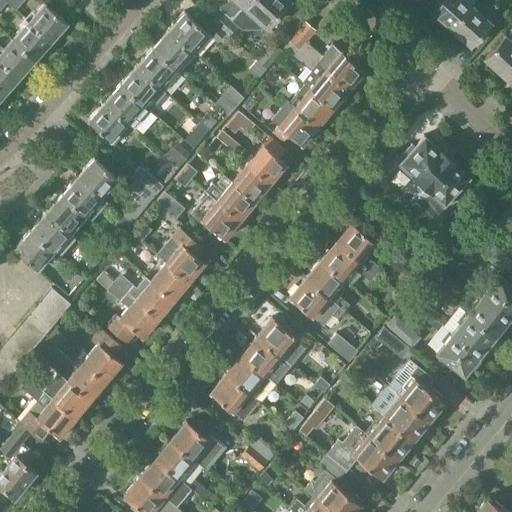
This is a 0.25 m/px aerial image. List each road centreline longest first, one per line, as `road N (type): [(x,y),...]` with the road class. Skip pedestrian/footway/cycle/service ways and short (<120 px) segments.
road 1 (residential): [(42,511),(416,57)]
road 2 (residential): [(0,166),(144,0)]
road 3 (residential): [(415,511),(511,398)]
road 4 (residential): [(511,152),(416,57)]
